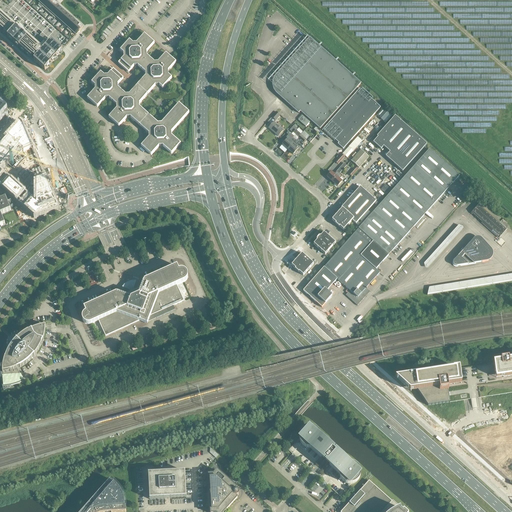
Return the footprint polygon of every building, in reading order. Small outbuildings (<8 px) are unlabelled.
[(52,0),(49,0),(42,8),(46,11),(55,2),(52,0)] [(55,2),(46,11),(50,15),(59,6),(57,4),(55,2)] [(59,6),(50,15),(54,19),(63,9),(59,6)] [(63,9),(54,19),(55,19),(55,18),(59,21),(67,13),(63,9)] [(0,30),(33,60),(45,70),(62,51),(51,41),(42,51),(0,13),(0,30)] [(67,13),(59,21),(63,25),(71,17),(67,13)] [(71,17),(63,25),(64,24),(68,27),(66,29),(75,20),(71,17)] [(75,20),(66,29),(70,33),(79,24),(75,20)] [(79,24),(70,33),(71,33),(72,31),(76,35),(83,28),(79,24)] [(106,37),(114,29),(110,25),(102,33),(106,37)] [(124,57),(118,63),(129,73),(134,66),(135,66),(137,66),(138,66),(141,69),(145,65),(146,65),(151,60),(149,58),(147,56),(147,52),(154,43),(150,39),(149,38),(144,34),(136,43),(133,43),(129,40),(120,50),(124,53),(124,57)] [(276,93),(299,113),(300,111),(320,129),(360,84),(310,38),(275,77),(273,81),(273,85),(274,90),(276,93)] [(154,62),(153,62),(151,60),(146,65),(145,65),(141,69),(145,73),(146,76),(138,85),(148,94),(155,85),(159,85),(163,88),(171,78),(168,75),(168,71),(176,62),(166,54),(158,62),(154,62)] [(95,89),(91,94),(87,98),(97,107),(105,98),(109,98),(113,101),(118,96),(118,97),(122,92),(118,88),(118,85),(124,78),(113,69),(110,72),(108,75),(104,76),(100,73),(91,83),(95,86),(95,89)] [(126,95),(122,92),(118,97),(118,96),(113,101),(116,105),(117,109),(109,117),(119,126),(127,118),(130,117),(140,126),(149,116),(139,107),(139,103),(148,94),(138,85),(130,95),(126,95)] [(360,89),(322,130),(322,131),(323,130),(339,143),(338,144),(343,149),(380,107),(360,89)] [(158,123),(149,116),(140,126),(148,133),(149,137),(141,146),(151,155),(159,146),(163,146),(171,154),(180,144),(172,136),(171,132),(189,113),(179,104),(161,123),(158,123)] [(0,122),(1,121),(2,120),(8,114),(0,106),(0,122)] [(276,112),(272,117),(275,120),(280,115),(276,112)] [(384,147),(388,150),(388,151),(389,152),(385,157),(402,172),(427,144),(408,128),(395,116),(377,137),(378,138),(373,142),(381,150),(384,147)] [(22,122),(0,146),(0,184),(35,216),(57,207),(22,122)] [(278,136),(283,130),(274,122),(269,128),(278,136)] [(290,130),(298,138),(301,135),(295,130),(296,129),(293,126),(290,130)] [(282,144),(288,149),(293,143),(290,141),(294,136),(291,133),(289,135),(290,136),(282,144)] [(304,133),(302,135),(301,135),(298,138),(303,143),(308,137),(304,133)] [(357,137),(342,154),(343,155),(344,155),(347,158),(362,141),(361,141),(364,138),(360,135),(358,138),(357,137)] [(293,143),(288,149),(293,154),(300,146),(301,147),(304,145),(300,141),(296,146),(293,143)] [(327,264),(303,291),(322,308),(332,296),(326,291),(337,279),(350,291),(346,295),(357,306),(370,292),(366,288),(380,273),(376,269),(388,255),(459,176),(429,149),(329,262),(328,261),(326,263),(327,264)] [(368,157),(361,150),(351,161),(359,168),(368,157)] [(345,157),(343,155),(342,154),(335,162),(338,164),(345,157)] [(327,177),(332,182),(339,173),(347,164),(345,163),(337,171),(334,174),(331,172),(327,177)] [(349,174),(352,176),(358,169),(355,167),(349,174)] [(339,173),(332,182),(337,186),(342,181),(339,179),(342,176),(339,173)] [(376,201),(375,200),(360,187),(341,208),(342,209),(332,220),(343,230),(352,221),(356,224),(376,201)] [(0,200),(0,226),(5,224),(1,214),(11,210),(6,198),(0,200)] [(472,214),(475,217),(476,217),(476,216),(479,219),(478,220),(499,238),(507,229),(480,204),(472,214)] [(458,226),(424,264),(425,268),(427,268),(463,229),(463,228),(462,227),(458,226)] [(313,244),(319,249),(325,255),(335,243),(330,238),(324,233),(313,244)] [(468,250),(466,248),(454,261),(453,262),(453,263),(453,264),(453,265),(454,265),(455,266),(456,266),(457,266),(482,262),(478,259),(486,250),(476,241),(468,250)] [(291,265),(297,270),(303,276),(313,264),(307,259),(302,254),(291,265)] [(89,325),(91,324),(98,321),(105,336),(153,315),(184,301),(177,285),(184,282),(186,281),(187,280),(187,278),(188,277),(188,275),(187,274),(186,272),(185,271),(184,270),(182,270),(180,270),(179,271),(177,266),(145,281),(143,286),(121,295),(116,294),(84,308),(86,313),(84,314),(83,315),(83,316),(82,318),(82,319),(83,321),(84,322),(85,323),(86,324),(88,325),(89,325)] [(511,274),(429,288),(427,296),(511,281),(511,274)] [(25,333),(22,335),(21,335),(22,336),(20,339),(18,342),(15,339),(14,341),(13,342),(16,344),(13,346),(10,349),(10,348),(10,349),(9,352),(7,355),(6,356),(7,356),(6,358),(5,358),(4,362),(2,362),(1,366),(1,368),(1,370),(1,377),(2,384),(2,386),(3,388),(4,391),(11,386),(17,384),(23,382),(17,369),(20,368),(25,365),(29,362),(32,359),(32,358),(34,356),(37,352),(40,348),(42,343),(43,341),(44,336),(45,331),(46,325),(40,326),(35,328),(31,330),(28,331),(27,331),(28,332),(25,333)] [(501,362),(494,363),(496,378),(503,377),(511,375),(511,360),(509,361),(508,358),(501,359),(501,362)] [(459,368),(395,378),(410,391),(417,390),(428,406),(450,402),(448,390),(448,385),(461,383),(459,368)] [(289,450),(291,453),(294,455),(325,483),(334,491),(340,496),(360,473),(309,427),(289,450)] [(185,471),(148,473),(149,500),(187,498),(185,471)] [(237,488),(217,471),(214,475),(209,475),(209,491),(211,491),(211,493),(211,496),(211,497),(210,498),(210,511),(224,511),(237,498),(236,497),(235,489),(237,488)] [(109,478),(78,511),(99,511),(101,510),(102,509),(103,509),(104,508),(111,508),(111,511),(124,511),(126,511),(126,506),(125,502),(124,497),(123,493),(121,490),(118,486),(115,483),(109,478)] [(403,511),(369,481),(352,500),(340,511),(403,511)]
